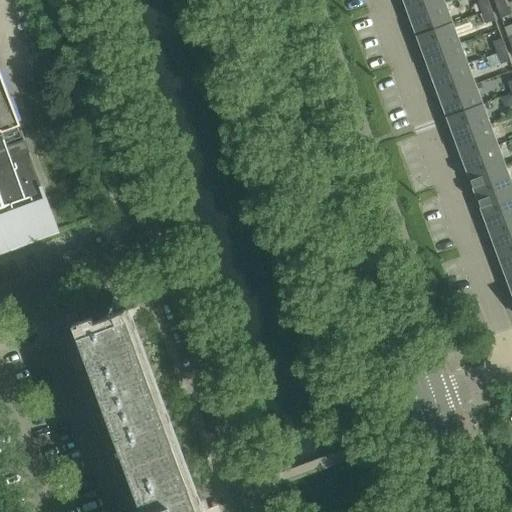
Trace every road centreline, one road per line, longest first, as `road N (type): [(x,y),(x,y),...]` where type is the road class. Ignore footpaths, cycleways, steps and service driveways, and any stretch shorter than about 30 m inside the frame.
road 1 (unclassified): [(252,511),(61,0)]
road 2 (tertiary): [(414,404),(265,0)]
road 3 (residential): [(511,367),(379,0)]
